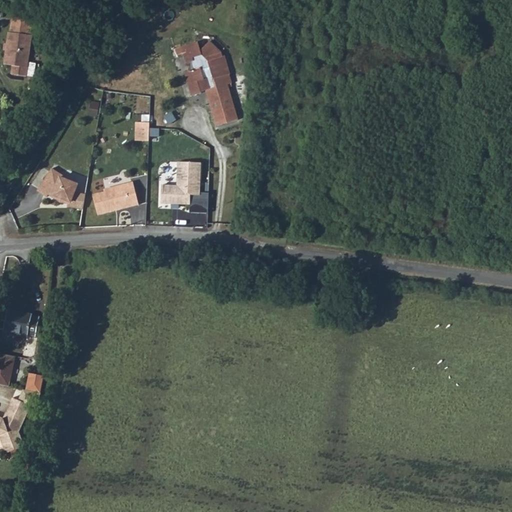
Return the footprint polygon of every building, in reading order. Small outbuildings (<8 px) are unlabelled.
[(15,8),(14,23),(33,25),(35,10),(15,8)] [(33,25),(14,23),(12,24),(10,55),(19,56),(18,64),(33,65),(36,25),(33,25)] [(197,67),(186,70),(191,94),(202,92),(203,94),(208,92),(217,128),(236,123),(227,86),(232,85),(230,77),(232,77),(227,57),(225,57),(224,53),(213,42),(205,50),(202,39),(180,44),(181,51),(186,50),(189,61),(196,60),(197,67)] [(89,113),(98,116),(101,103),(92,101),(89,113)] [(150,122),(135,122),(135,141),(149,141),(150,122)] [(201,164),(178,163),(177,186),(161,185),(160,204),(190,205),(189,213),(208,214),(209,194),(199,194),(201,164)] [(75,184),(54,177),(56,175),(49,170),(36,194),(45,199),(47,196),(67,202),(66,207),(82,210),(84,195),(73,193),(75,184)] [(103,193),(92,196),(97,217),(115,212),(114,210),(129,206),(130,208),(138,206),(132,183),(102,191),(103,193)] [(24,319),(0,316),(0,315),(0,338),(19,342),(20,340),(27,341),(31,323),(23,322),(24,319)] [(0,357),(0,389),(3,391),(9,360),(0,357)] [(0,458),(18,451),(12,437),(24,410),(5,402),(0,413),(0,458)]
